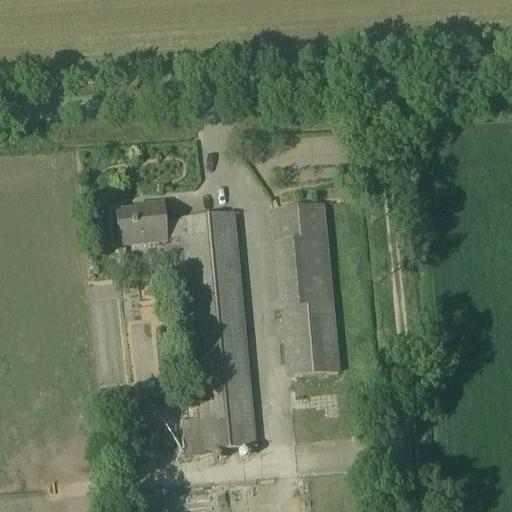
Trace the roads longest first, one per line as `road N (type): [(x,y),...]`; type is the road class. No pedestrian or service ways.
road 1 (tertiary): [(0,113),(511,80)]
road 2 (track): [(381,62),(421,511)]
